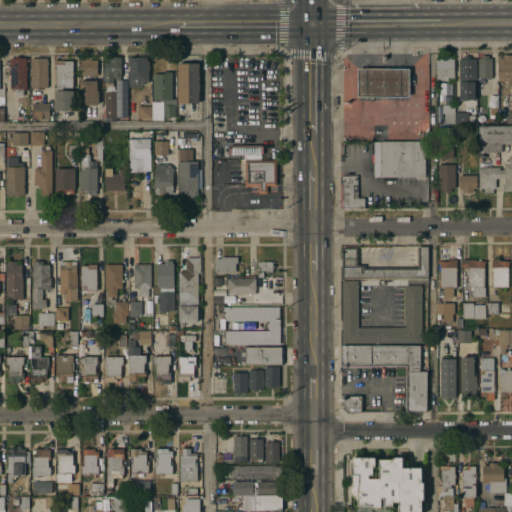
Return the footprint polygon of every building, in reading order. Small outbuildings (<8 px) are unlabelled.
[(480,59),(480,56),(488,56),(488,60),(491,60),(490,79),(490,80),(487,80),(487,78),(478,78),(477,59),(480,59)] [(498,59),(502,59),(502,56),(511,56),(511,82),(511,87),(506,87),(506,82),(498,82),(498,59)] [(436,60),(441,60),(441,57),(449,57),(449,60),(452,60),(453,80),(446,80),(436,80),(436,60)] [(458,60),(462,60),(462,57),(469,57),(469,60),(475,60),(475,85),(474,85),(474,100),(459,101),(458,60)] [(85,61),(85,58),(91,58),(91,61),(97,61),(97,77),(91,77),(88,77),(79,77),(79,61),(85,61)] [(104,61),(109,61),(109,58),(121,58),(121,78),(119,78),(119,80),(115,80),(115,78),(113,78),(113,84),(111,84),(111,87),(105,87),(105,84),(104,84),(104,61)] [(147,58),(147,71),(148,71),(148,83),(143,83),(143,85),(140,85),(140,88),(128,88),(128,83),(128,73),(129,73),(129,67),(128,67),(128,58),(147,58)] [(24,89),(24,91),(22,91),(22,97),(14,97),(14,90),(14,92),(11,92),(11,90),(10,90),(10,59),(25,59),(26,89),(24,89)] [(47,59),(47,63),(48,63),(48,65),(47,65),(47,78),(48,78),(48,81),(47,81),(47,88),(30,89),(30,59),(47,59)] [(56,65),(64,65),(64,62),(72,62),(72,89),(55,89),(56,65)] [(178,64),(198,64),(198,104),(178,104),(178,64)] [(407,70),(407,98),(406,98),(406,99),(401,99),(401,98),(356,98),(356,70),(407,70)] [(153,75),(163,75),(163,73),(171,73),(171,100),(175,100),(175,106),(174,106),(174,118),(163,118),(163,103),(160,103),(160,101),(153,101),(153,75)] [(80,81),(96,82),(96,92),(98,92),(98,105),(96,105),(96,106),(79,106),(80,81)] [(453,96),(452,98),(445,98),(445,86),(452,86),(453,96)] [(114,90),(125,89),(126,102),(114,102),(114,90)] [(54,92),(73,92),(73,111),(55,111),(54,92)] [(497,112),(489,112),(490,107),(489,107),(489,105),(487,105),(487,100),(489,100),(489,95),(497,95),(497,112)] [(39,119),(32,119),(32,104),(37,104),(37,103),(41,103),(41,105),(49,105),(49,120),(48,120),(48,122),(39,122),(39,119)] [(102,121),(102,105),(106,105),(106,103),(126,103),(126,104),(126,121),(102,121)] [(436,122),(440,122),(440,120),(441,120),(441,106),(453,106),(453,124),(436,124),(436,122)] [(151,107),(151,119),(137,119),(138,107),(151,107)] [(455,113),(467,113),(467,124),(455,124),(455,113)] [(511,127),(511,144),(500,144),(500,153),(478,153),(478,127),(511,127)] [(11,134),(27,133),(27,146),(11,146),(11,134)] [(30,133),(43,133),(43,146),(29,146),(30,133)] [(128,140),(149,140),(150,172),(129,173),(128,140)] [(155,156),(153,156),(153,142),(168,142),(167,159),(165,159),(165,166),(169,166),(169,167),(170,167),(170,169),(172,169),(172,195),(154,195),(155,156)] [(371,142),(424,142),(424,177),(373,178),(373,153),(371,153),(371,142)] [(438,145),(452,145),(452,159),(439,159),(438,145)] [(67,146),(78,146),(78,158),(67,158),(67,146)] [(228,146),(262,146),(262,147),(269,147),(269,159),(243,159),(243,155),(228,156),(228,146)] [(178,163),(178,150),(191,150),(192,163),(197,163),(197,196),(185,196),(185,194),(177,194),(177,163),(178,163)] [(51,197),(40,197),(40,190),(38,190),(38,187),(34,187),(33,169),(40,169),(40,151),(51,151),(51,197)] [(80,154),(88,154),(88,155),(89,155),(89,161),(95,161),(95,168),(96,168),(96,190),(95,190),(95,194),(90,194),(90,193),(85,193),(85,191),(79,190),(79,170),(80,170),(80,154)] [(478,168),(498,168),(498,171),(503,171),(503,164),(507,164),(507,157),(511,157),(511,190),(511,192),(502,192),(502,184),(503,184),(503,178),(500,178),(500,179),(494,179),(494,189),(492,189),(492,193),(483,193),(483,189),(478,189),(478,168)] [(244,161),(275,161),(276,186),(266,187),(266,194),(258,195),(258,187),(244,187),(244,161)] [(437,166),(453,165),(454,189),(450,190),(450,193),(441,194),(441,189),(437,189),(437,166)] [(23,168),(23,197),(5,197),(5,168),(23,168)] [(73,170),(73,195),(62,195),(62,193),(54,193),(54,189),(55,189),(55,170),(73,170)] [(104,170),(111,170),(111,175),(118,175),(118,170),(124,170),(124,191),(104,191),(104,170)] [(363,209),(350,209),(341,210),(341,182),(339,182),(339,177),(356,176),(356,185),(351,185),(352,199),(363,199),(363,208),(363,209)] [(476,176),(476,190),(472,190),(472,193),(462,193),(462,190),(458,190),(458,176),(476,176)] [(416,268),(416,247),(427,247),(427,278),(410,278),(340,278),(340,247),(356,247),(356,265),(364,265),(364,269),(410,268),(416,268)] [(197,322),(178,322),(178,271),(184,271),(184,270),(185,270),(185,258),(199,258),(199,273),(197,273),(197,322)] [(237,259),(237,264),(235,264),(235,274),(214,274),(214,260),(220,260),(221,258),(237,259)] [(455,288),(439,288),(439,262),(447,262),(447,260),(455,260),(455,288)] [(483,288),(484,288),(484,297),(472,298),(472,291),(470,291),(470,288),(467,288),(467,268),(462,268),(462,260),(475,260),(475,262),(483,262),(483,288)] [(508,288),(492,288),(492,268),(491,268),(491,260),(499,260),(500,262),(507,261),(508,288)] [(31,289),(32,289),(32,262),(41,262),(41,266),(49,266),(49,279),(50,279),(50,291),(41,290),(41,301),(45,301),(45,310),(31,310),(31,289)] [(156,265),(164,265),(164,262),(172,262),(172,265),(173,265),(173,288),(157,288),(156,265)] [(6,280),(5,280),(5,266),(7,266),(7,263),(15,263),(15,266),(21,266),(21,280),(22,280),(22,300),(6,300),(6,280)] [(59,266),(59,263),(75,263),(76,303),(64,303),(64,294),(59,294),(59,266)] [(272,264),(272,267),(274,267),(274,270),(272,270),(272,273),(264,273),(264,272),(258,272),(258,270),(260,270),(260,268),(257,268),(257,263),(272,264)] [(87,267),(87,266),(95,266),(95,291),(85,291),(85,287),(79,287),(79,267),(80,267),(87,267)] [(104,266),(121,266),(121,290),(116,290),(116,298),(115,298),(115,303),(127,303),(127,317),(125,317),(125,324),(113,324),(112,315),(115,315),(115,306),(105,306),(105,295),(107,294),(107,290),(105,290),(104,266)] [(150,266),(150,289),(148,289),(148,298),(138,298),(139,289),(137,289),(137,290),(133,290),(134,266),(150,266)] [(227,295),(227,289),(225,289),(225,286),(227,286),(227,280),(255,280),(255,295),(227,295)] [(420,286),(421,343),(418,344),(418,343),(410,343),(346,343),(344,343),(344,344),(341,344),(341,281),(357,281),(357,328),(405,328),(404,286),(410,286),(420,286)] [(173,294),(173,311),(164,311),(164,314),(158,314),(158,312),(157,312),(157,304),(156,304),(156,300),(158,300),(158,294),(173,294)] [(141,302),(141,316),(129,316),(129,302),(141,302)] [(442,314),(442,303),(453,303),(453,314),(442,314)] [(497,314),(487,314),(487,304),(497,303),(497,314)] [(102,304),(102,316),(91,316),(91,304),(102,304)] [(484,319),(462,319),(462,304),(472,304),(472,306),(484,306),(484,319)] [(5,305),(14,305),(15,315),(5,316),(5,305)] [(67,308),(67,321),(55,321),(54,308),(55,308),(67,308)] [(268,332),(268,322),(225,321),(225,312),(223,312),(223,308),(279,308),(279,346),(225,345),(225,332),(268,332)] [(38,314),(52,314),(52,325),(42,325),(42,329),(38,329),(38,325),(38,314)] [(28,330),(14,330),(14,316),(28,316),(28,325),(28,330)] [(457,330),(470,330),(470,343),(457,343),(457,330)] [(38,331),(51,331),(51,347),(45,347),(45,339),(38,339),(38,331)] [(132,333),(139,333),(139,332),(150,331),(150,345),(139,345),(139,341),(135,341),(135,340),(132,339),(132,334),(132,333)] [(511,345),(506,345),(506,349),(504,349),(504,354),(499,354),(499,331),(511,331),(511,345)] [(77,347),(71,347),(71,336),(68,336),(68,332),(77,332),(77,334),(77,347)] [(86,337),(83,337),(83,342),(78,342),(78,337),(80,337),(80,332),(86,332),(86,334),(86,337)] [(167,336),(173,336),(173,338),(176,337),(176,342),(173,342),(173,347),(167,347),(167,336)] [(194,336),(195,342),(191,342),(191,350),(189,350),(189,353),(186,353),(186,350),(184,350),(184,342),(184,337),(194,336)] [(127,340),(134,340),(134,348),(139,348),(139,356),(127,356),(127,340)] [(410,346),(419,346),(419,357),(420,357),(420,366),(418,366),(418,372),(405,372),(405,366),(339,366),(339,346),(410,346)] [(31,366),(30,366),(30,347),(39,347),(40,358),(47,358),(48,366),(46,366),(46,380),(42,380),(42,382),(37,382),(37,383),(32,383),(30,383),(30,374),(31,374),(31,366)] [(281,348),(281,364),(240,365),(241,362),(244,362),(244,357),(241,357),(241,353),(244,353),(244,348),(281,348)] [(55,365),(55,357),(72,356),(72,365),(73,365),(73,372),(72,373),(72,382),(65,382),(65,383),(58,383),(58,378),(55,378),(55,365)] [(128,363),(128,356),(145,356),(145,364),(146,364),(146,377),(138,377),(138,382),(128,382),(128,363)] [(454,399),(439,399),(439,356),(455,356),(454,399)] [(96,358),(96,365),(96,368),(94,368),(94,376),(96,376),(96,383),(89,383),(89,382),(88,382),(88,384),(83,384),(83,382),(81,382),(82,365),(79,365),(79,357),(80,357),(96,358)] [(155,365),(152,365),(152,357),(170,357),(170,367),(168,367),(168,373),(170,373),(170,379),(166,379),(166,381),(155,381),(155,365)] [(475,373),(475,383),(476,383),(476,388),(475,388),(475,396),(460,397),(460,357),(473,357),(473,373),(475,373)] [(23,358),(23,365),(21,365),(21,373),(23,373),(23,380),(19,380),(19,382),(8,382),(8,366),(6,366),(6,358),(23,358)] [(106,366),(104,366),(104,358),(122,358),(122,366),(120,366),(121,379),(117,379),(117,382),(104,383),(104,374),(106,374),(106,366)] [(178,366),(178,358),(194,358),(194,366),(195,366),(195,370),(193,370),(193,379),(189,379),(189,382),(184,382),(184,383),(179,383),(179,382),(177,382),(177,374),(179,374),(178,366)] [(492,401),(485,401),(485,397),(479,397),(479,388),(478,388),(478,384),(479,384),(479,375),(478,375),(478,359),(492,359),(492,401)] [(278,368),(278,388),(272,388),(272,389),(270,389),(270,388),(264,388),(264,368),(265,368),(278,368)] [(241,375),(241,371),(246,371),(246,375),(245,375),(245,394),(240,394),(240,395),(237,395),(237,394),(232,394),(232,374),(233,374),(241,375)] [(249,371),(262,371),(262,391),(257,391),(257,392),(254,392),(254,391),(249,391),(249,388),(249,371)] [(511,393),(509,393),(509,398),(499,398),(499,388),(499,387),(499,384),(499,375),(503,375),(503,371),(511,371),(511,393)] [(405,411),(405,372),(418,372),(425,372),(426,411),(410,411),(405,411)] [(349,399),(349,397),(359,397),(360,413),(348,413),(346,415),(340,409),(342,407),(342,400),(343,399),(349,399)] [(233,438),(246,438),(246,463),(233,463),(233,438)] [(249,440),(262,440),(262,460),(262,463),(258,463),(258,460),(249,460),(249,440)] [(265,443),(270,443),(270,441),(273,441),(273,443),(278,443),(278,463),(265,463),(265,443)] [(106,468),(106,455),(108,455),(108,447),(111,447),(111,450),(123,450),(123,460),(121,460),(121,468),(123,468),(123,476),(122,476),(122,479),(112,479),(112,488),(106,488),(106,468)] [(7,474),(6,474),(6,469),(7,469),(7,458),(7,450),(15,450),(15,448),(21,448),(21,450),(24,450),(24,452),(29,452),(29,464),(24,464),(24,477),(19,477),(19,476),(17,476),(17,478),(14,478),(14,480),(12,480),(11,483),(7,483),(7,474)] [(154,475),(154,467),(156,467),(156,450),(168,449),(168,452),(172,452),(172,459),(170,459),(170,467),(171,467),(171,474),(154,475)] [(33,453),(32,453),(32,450),(34,450),(35,450),(49,450),(49,461),(47,461),(47,468),(49,468),(49,476),(32,477),(32,468),(33,468),(33,453)] [(58,458),(56,458),(56,450),(65,450),(65,451),(68,451),(68,453),(72,453),(72,466),(74,466),(74,474),(70,474),(70,483),(56,483),(56,475),(57,467),(58,467),(58,458)] [(80,475),(80,467),(83,467),(83,456),(83,450),(90,450),(94,450),(94,452),(98,452),(98,459),(96,459),(96,467),(98,467),(98,475),(80,475)] [(130,474),(130,466),(131,466),(131,458),(130,458),(130,450),(139,450),(142,450),(142,453),(146,453),(146,462),(148,462),(148,466),(147,466),(147,474),(130,474)] [(182,454),(182,450),(189,450),(189,457),(196,457),(196,460),(194,460),(194,464),(196,464),(196,466),(194,466),(194,467),(196,467),(196,483),(179,483),(179,468),(179,454),(180,454),(182,454)] [(410,511),(396,511),(396,506),(396,503),(390,503),(390,506),(382,506),(382,499),(378,499),(378,508),(369,508),(369,506),(356,506),(356,500),(348,494),(347,490),(351,487),(350,487),(350,459),(373,458),(373,466),(371,466),(371,476),(366,476),(366,479),(377,479),(376,460),(391,460),(391,458),(401,458),(401,469),(410,469),(410,511)] [(488,466),(488,464),(495,464),(495,466),(502,466),(502,479),(504,479),(505,493),(488,493),(488,484),(482,484),(481,466),(488,466)] [(440,486),(440,470),(439,470),(439,466),(445,466),(445,467),(453,467),(453,475),(454,475),(454,479),(453,479),(453,485),(450,485),(450,488),(451,488),(451,495),(442,495),(442,497),(438,497),(438,500),(436,500),(436,486),(437,486),(440,486)] [(282,467),(282,479),(231,479),(231,473),(230,473),(230,470),(231,470),(231,467),(282,467)] [(474,475),(475,475),(475,478),(475,498),(472,498),(473,509),(464,509),(464,504),(463,504),(463,498),(461,498),(461,470),(465,470),(465,467),(474,467),(474,475)] [(419,469),(419,483),(421,483),(421,500),(418,500),(418,511),(410,511),(410,469),(419,469)] [(232,483),(252,483),(252,488),(254,488),(254,491),(252,491),(252,495),(241,495),(232,495),(232,483)] [(280,483),(280,494),(258,494),(258,483),(280,483)] [(81,495),(82,485),(90,485),(90,484),(103,484),(103,496),(81,495)] [(117,484),(128,484),(128,495),(117,495),(117,484)] [(252,495),(252,497),(281,497),(281,510),(241,510),(241,495),(252,495)] [(442,511),(442,496),(452,496),(452,511),(442,511)] [(116,511),(116,503),(113,503),(113,498),(125,497),(125,511),(116,511)] [(198,497),(198,507),(196,507),(196,511),(185,511),(185,497),(198,497)]
